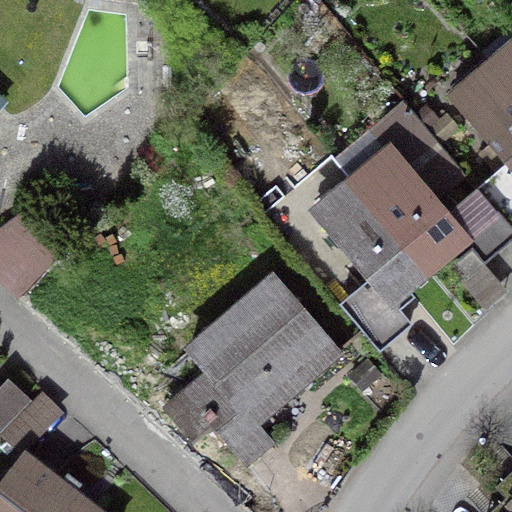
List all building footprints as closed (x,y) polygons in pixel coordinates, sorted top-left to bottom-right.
[(511,48),(492,66),(511,88),(511,48)] [(511,160),(511,88),(492,66),(456,98),(511,160)] [(389,148),(343,186),(429,288),(454,267),(467,283),(462,287),(487,317),(510,297),(486,269),(511,247),(511,235),(477,194),(448,218),(389,148)] [(399,313),(429,288),(343,186),(306,217),(365,287),(339,308),(380,357),(413,329),(399,313)] [(67,261),(32,211),(0,233),(0,290),(8,302),(67,261)] [(306,261),(324,282),(333,274),(316,253),(306,261)] [(271,278),(183,354),(203,378),(160,415),(192,452),(213,435),(246,473),(275,448),(261,431),(343,360),(271,278)] [(33,405),(9,383),(0,391),(0,440),(21,460),(64,414),(43,394),(33,405)] [(25,457),(0,489),(0,511),(100,511),(78,495),(82,490),(67,478),(62,485),(25,457)]
